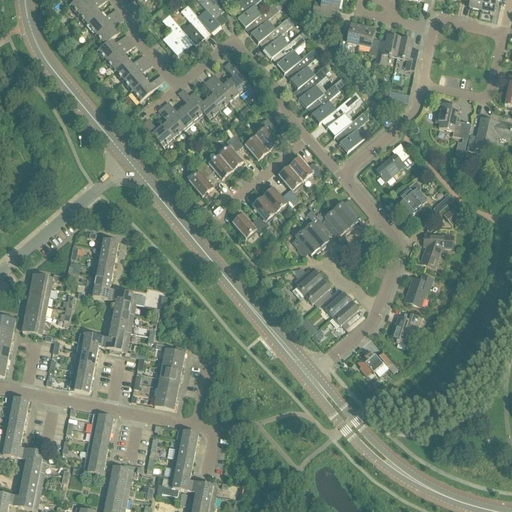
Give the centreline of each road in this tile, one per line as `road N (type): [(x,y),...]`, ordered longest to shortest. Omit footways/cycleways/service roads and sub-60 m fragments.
road 1 (tertiary): [(310,377),(133,168)]
road 2 (residential): [(257,425),(215,431),(0,389)]
road 3 (tertiary): [(491,511),(404,478),(310,377)]
road 4 (tertiary): [(133,168),(35,46),(26,0)]
road 5 (residential): [(176,87),(232,42),(305,139)]
road 6 (residential): [(0,273),(133,168)]
road 7 (unknown): [(274,94),(167,173)]
road 8 (residential): [(340,177),(412,116),(423,84)]
road 9 (residential): [(423,84),(477,96),(488,86),(503,37)]
